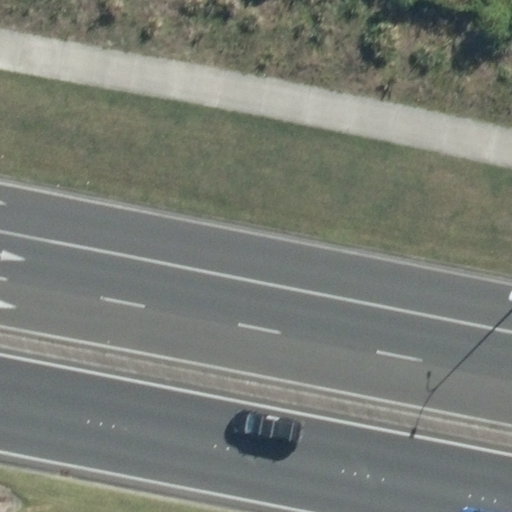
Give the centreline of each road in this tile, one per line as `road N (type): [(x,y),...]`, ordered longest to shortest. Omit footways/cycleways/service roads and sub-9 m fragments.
road 1 (primary): [(0,277),(511,377)]
road 2 (primary): [(511,501),(0,403)]
